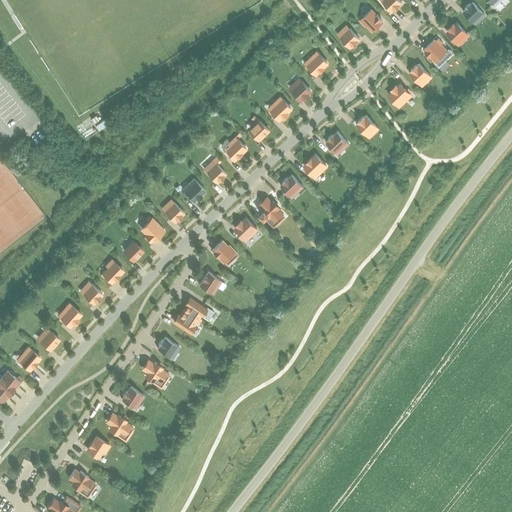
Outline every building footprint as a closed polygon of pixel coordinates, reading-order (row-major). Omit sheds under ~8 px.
[(381,0),(382,1),(391,11),(394,9),(395,10),(400,5),(399,4),(401,2),(399,0),(381,0)] [(465,9),(462,11),(472,21),(480,14),(482,17),(484,15),(482,12),(472,2),(470,4),(469,3),(464,8),(465,9)] [(363,17),(360,15),(358,17),(360,19),(359,20),(365,26),(367,25),(372,31),(382,21),(381,20),(382,19),(377,14),(376,15),(371,9),(363,17)] [(449,30),(447,32),(456,42),(463,35),(466,38),(468,36),(465,33),(456,23),(454,25),(453,24),(448,29),(449,30)] [(339,32),(337,34),(340,37),(349,47),(352,45),(353,46),(358,41),(357,40),(359,38),(349,28),(342,35),(339,32)] [(424,49),(425,50),(424,51),(429,56),(430,56),(435,61),(443,54),(445,56),(448,53),(446,51),(447,50),(441,44),(439,46),(433,40),(424,49)] [(308,64),(305,66),(308,69),(310,67),(316,74),(327,63),(316,51),(311,56),(313,58),(307,64),(308,64)] [(411,70),(409,73),(419,83),(426,76),(429,79),(431,77),(428,74),(419,64),(416,66),(415,65),(410,69),(411,70)] [(298,83),(291,90),(301,100),(303,98),(304,99),(309,95),(308,94),(310,91),(301,81),(298,78),(296,81),(298,83)] [(392,91),(388,95),(399,107),(405,101),(403,99),(409,94),(411,91),(408,89),(406,91),(399,84),(396,87),(395,86),(391,90),(392,91)] [(270,109),(268,111),(271,114),(273,112),(280,119),(283,116),(284,117),(288,113),(287,112),(291,108),(280,96),(274,102),(276,104),(270,109)] [(256,123),(250,129),(259,139),(269,130),(259,120),(259,121),(254,115),(251,118),(256,123)] [(359,122),(356,124),(366,135),(373,128),(376,130),(378,128),(375,126),(376,125),(366,115),(363,117),(362,116),(358,121),(359,122)] [(100,121),(88,128),(91,134),(103,127),(100,121)] [(330,147),(328,149),(333,154),(335,152),(341,147),(343,149),(349,143),(337,131),(333,135),(332,134),(328,138),(328,139),(325,142),(330,147)] [(225,150),(223,152),(226,155),(228,153),(235,160),(246,149),(238,139),(242,135),(240,133),(235,137),(235,136),(229,142),(231,144),(225,150)] [(310,172),(308,174),(311,177),(313,175),(319,170),(321,172),(327,167),(315,154),(304,165),(310,172)] [(213,165),(206,172),(215,182),(218,180),(219,181),(224,176),(223,175),(225,173),(217,164),(220,160),(217,156),(213,160),(210,162),(213,165)] [(282,181),(283,182),(280,185),(286,192),(284,194),(287,197),(289,195),(295,190),(297,192),(303,186),(292,174),(287,178),(286,177),(282,181)] [(184,191),(182,193),(184,196),(187,194),(193,201),(196,198),(197,199),(202,195),(201,194),(205,190),(193,178),(187,184),(189,186),(184,191)] [(281,213),(277,209),(278,207),(272,201),(271,202),(267,198),(264,200),(262,202),(260,204),(264,209),(261,212),(262,213),(260,214),(264,219),(266,217),(267,218),(270,215),(274,220),(278,216),(281,219),(284,216),(281,213)] [(171,205),(164,211),(174,221),(176,219),(177,220),(182,216),(181,215),(183,212),(174,202),(171,200),(169,202),(171,205)] [(153,240),(164,230),(152,218),(150,219),(148,217),(146,220),(148,222),(141,229),(146,234),(145,235),(150,240),(151,239),(153,240)] [(237,226),(234,228),(241,235),(239,238),(242,240),(244,238),(244,239),(250,233),(252,235),(258,230),(246,217),(242,221),(241,220),(237,225),(237,226)] [(130,244),(123,250),(133,260),(142,251),(133,241),(130,239),(128,242),(130,244)] [(211,249),(213,251),(212,252),(217,257),(218,256),(223,262),(231,254),(233,256),(236,254),(234,251),(235,251),(229,245),(227,246),(221,240),(211,249)] [(102,272),(100,274),(103,277),(105,275),(112,282),(123,270),(111,258),(105,264),(107,266),(102,272)] [(207,271),(198,284),(212,294),(217,287),(214,285),(219,279),(220,276),(217,274),(215,276),(207,271)] [(89,286),(82,294),(92,303),(95,301),(96,302),(100,297),(99,296),(102,293),(91,284),(88,281),(86,284),(89,286)] [(186,304),(183,310),(200,322),(201,319),(198,317),(200,315),(207,320),(213,312),(207,307),(206,309),(189,298),(185,304),(186,304)] [(60,316),(58,319),(61,321),(63,319),(70,326),(73,322),(74,323),(78,319),(77,318),(81,314),(68,302),(63,308),(65,310),(60,316)] [(178,315),(174,321),(190,332),(194,326),(192,325),(195,322),(198,324),(200,322),(183,310),(179,316),(178,315)] [(46,332),(40,340),(50,349),(59,339),(49,330),(48,330),(46,328),(43,330),(46,332)] [(159,345),(157,348),(168,356),(174,347),(177,350),(179,347),(176,345),(164,337),(162,340),(161,339),(158,344),(159,345)] [(20,365),(22,363),(30,369),(40,357),(27,346),(22,352),(24,354),(19,360),(19,361),(17,363),(20,365)] [(144,365),(142,368),(147,372),(145,375),(152,380),(155,377),(160,380),(163,376),(166,378),(169,375),(165,372),(160,369),(161,367),(154,362),(153,364),(148,360),(146,363),(144,365)] [(0,402),(1,403),(3,401),(8,394),(9,395),(15,388),(14,387),(20,381),(22,378),(18,376),(16,378),(13,375),(14,374),(9,370),(8,371),(7,370),(1,377),(0,375),(0,402)] [(124,394),(121,399),(129,404),(132,407),(133,407),(134,405),(140,397),(143,399),(145,396),(141,394),(142,394),(130,386),(128,389),(127,388),(123,393),(124,394)] [(133,427),(129,425),(130,425),(124,422),(126,420),(118,415),(117,417),(112,413),(110,416),(108,418),(106,421),(112,425),(109,428),(117,433),(119,430),(124,433),(127,429),(130,431),(133,427)] [(96,436),(87,449),(94,454),(93,456),(97,458),(98,456),(103,449),(105,451),(109,445),(96,436)] [(73,481),(71,484),(79,490),(81,486),(86,489),(89,485),(92,487),(95,483),(92,481),(87,478),(88,476),(80,471),(79,472),(74,469),(68,477),(73,481)] [(70,511),(71,511),(75,511),(80,506),(69,499),(65,505),(60,501),(59,503),(53,499),(52,502),(51,502),(50,504),(48,507),(53,511),(52,511),(70,511)]
